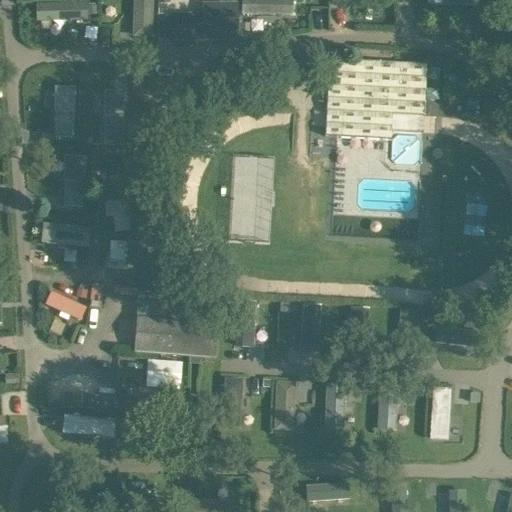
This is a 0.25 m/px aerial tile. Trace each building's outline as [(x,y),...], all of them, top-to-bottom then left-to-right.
[(134,0),(134,36),(137,36),(140,37),(143,37),(147,36),(150,36),(150,0),(134,0)] [(245,0),(246,15),(290,15),(290,13),(291,11),(292,7),(291,4),(290,1),(289,0),(245,0)] [(37,17),(38,19),(38,22),(86,20),(86,4),(38,5),(38,7),(37,10),(36,13),(37,17)] [(202,14),(173,15),(173,39),(207,38),(210,40),(219,40),(222,38),(233,38),(233,4),(202,4),(202,14)] [(158,13),(166,13),(166,5),(158,5),(158,13)] [(248,24),(240,24),(240,32),(248,32),(248,24)] [(466,30),(464,37),(472,39),(474,32),(466,30)] [(324,127),(320,213),(418,219),(422,130),(423,111),(426,65),(328,60),(325,108),(324,127)] [(47,69),(44,83),(81,90),(83,76),(47,69)] [(56,91),(54,137),(71,138),(73,92),(56,91)] [(106,96),(104,141),(121,142),(123,96),(106,96)] [(90,134),(89,143),(98,143),(99,134),(90,134)] [(43,135),(42,144),(51,145),(52,136),(43,135)] [(66,161),(64,207),(80,208),(83,162),(66,161)] [(139,193),(127,194),(127,202),(130,229),(142,228),(139,193)] [(114,195),(101,196),(101,203),(104,203),(114,202),(114,195)] [(58,243),(58,248),(67,249),(67,244),(87,247),(89,231),(43,226),(42,242),(44,242),(46,243),(55,244),(57,243),(58,243)] [(110,244),(109,264),(117,264),(144,265),(145,246),(110,244)] [(78,290),(77,297),(84,299),(86,291),(78,290)] [(91,291),(90,309),(98,310),(100,292),(91,291)] [(46,306),(79,321),(84,308),(52,293),(51,295),(49,296),(46,302),(47,304),(46,306)] [(236,347),(252,347),(254,303),(238,303),(236,347)] [(280,303),(279,313),(289,313),(290,304),(280,303)] [(319,307),(303,306),(300,350),(316,351),(319,307)] [(365,354),(367,310),(351,309),(349,353),(365,354)] [(416,313),(400,312),(397,356),(413,357),(416,313)] [(217,321),(137,316),(134,354),(215,359),(217,321)] [(64,325),(53,320),(48,331),(59,335),(64,325)] [(480,333),(436,327),(434,343),(478,348),(480,333)] [(107,387),(110,369),(66,364),(64,382),(107,387)] [(181,367),(146,364),(144,391),(173,393),(179,394),(181,367)] [(241,381),(225,380),(223,427),(231,427),(232,428),(240,428),(240,420),(239,419),(240,407),(245,408),(245,399),(240,399),(241,381)] [(271,390),(272,381),(263,381),(262,390),(271,390)] [(277,384),(275,429),(291,430),(293,385),(277,384)] [(327,386),(326,427),(342,427),(343,387),(327,386)] [(380,387),(378,429),(394,430),(396,388),(380,387)] [(433,389),(430,439),(447,440),(450,390),(433,389)] [(471,394),(470,403),(478,403),(479,395),(471,394)] [(114,396),(113,408),(121,409),(122,397),(114,396)] [(64,416),(63,433),(112,438),(114,422),(64,416)] [(328,511),(351,511),(353,486),(330,485),(328,511)] [(378,506),(396,511),(399,511),(405,494),(385,487),(378,506)] [(183,502),(183,511),(228,511),(229,503),(226,503),(224,502),(215,502),(213,503),(183,502)] [(435,503),(434,511),(456,511),(457,503),(435,503)]
